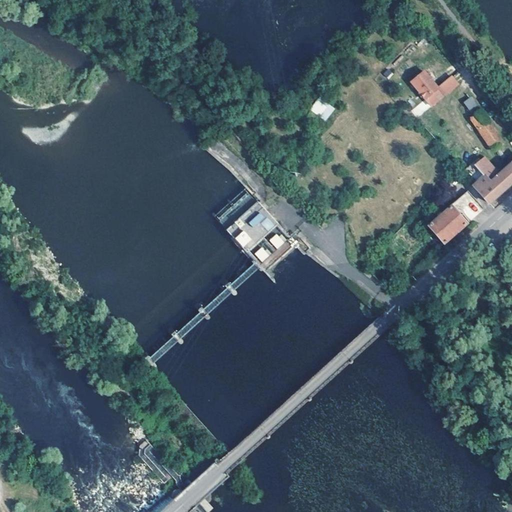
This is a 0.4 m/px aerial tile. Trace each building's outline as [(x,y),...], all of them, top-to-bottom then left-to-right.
[(436,88),(417,65),(404,75),(409,82),(418,93),(423,99),(436,88)] [(409,82),(406,85),(414,95),(418,93),(409,82)] [(321,98),(312,92),(302,104),(311,111),(321,98)] [(462,112),(472,105),(467,98),(460,102),(463,105),(459,108),(462,112)] [(421,102),(412,111),(417,116),(427,107),(421,102)] [(472,105),(462,112),(485,144),(497,136),(474,104),(472,105)] [(466,180),(482,198),(511,171),(511,154),(510,152),(492,168),(477,150),(467,159),(477,170),(466,180)] [(475,202),(470,196),(461,186),(450,195),(435,208),(434,207),(431,210),(432,211),(422,221),(437,239),(460,218),(454,211),(456,209),(462,216),(465,213),(477,204),(475,202)]
